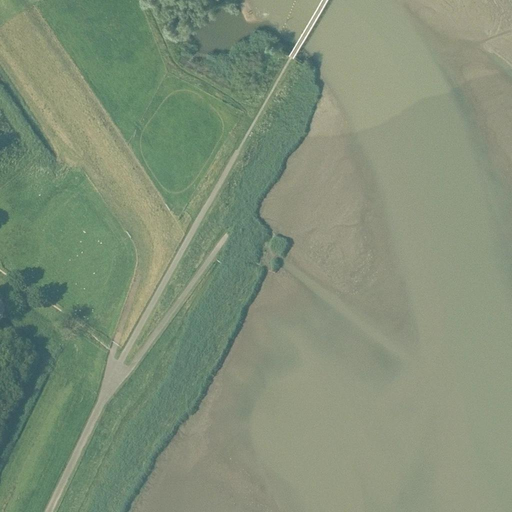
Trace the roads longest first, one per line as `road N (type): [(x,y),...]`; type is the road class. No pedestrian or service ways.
road 1 (track): [(112,352),(143,265),(139,238),(0,24)]
road 2 (track): [(109,385),(237,149)]
road 3 (track): [(109,385),(236,221)]
road 4 (track): [(48,511),(109,385)]
